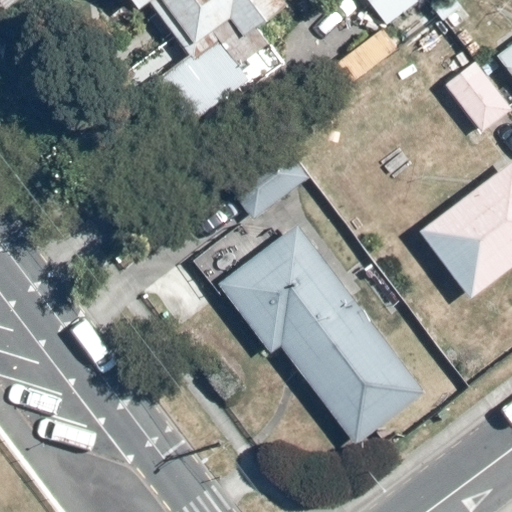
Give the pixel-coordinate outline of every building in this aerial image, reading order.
[(159,81),(187,120),(267,63),(255,46),(247,35),(295,0),(135,0),(144,12),(155,4),(193,56),(159,81)] [(456,4),(453,0),(371,0),(374,3),(320,44),(350,84),(456,4)] [(511,37),(500,46),(511,61),(511,37)] [(511,106),(511,103),(476,57),(445,81),(482,129),(511,106)] [(511,265),(511,157),(421,227),(473,295),(511,265)] [(427,388),(297,221),(221,280),(273,348),(351,447),(427,388)]
